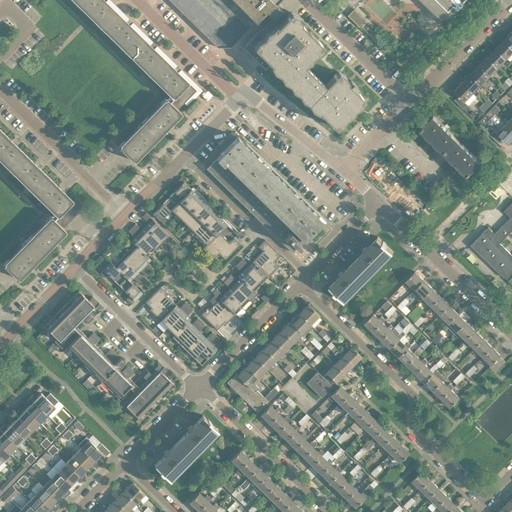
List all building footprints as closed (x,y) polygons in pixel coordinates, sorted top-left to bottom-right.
[(103,0),(78,0),(77,1),(83,6),(82,7),(96,21),(96,20),(101,25),(115,11),(103,0)] [(195,23),(194,24),(198,28),(211,14),(195,0),(174,0),(173,1),(192,20),(191,21),(191,22),(192,21),(195,23)] [(195,0),(211,14),(223,2),(235,14),(249,27),(266,10),(267,11),(269,9),(271,12),(269,14),(273,18),(281,10),(276,5),(281,0),(195,0)] [(424,0),(447,22),(468,0),(424,0)] [(223,2),(211,14),(198,28),(210,40),(235,14),(223,2)] [(359,27),(365,20),(354,9),(347,15),(359,27)] [(281,10),(273,18),(275,20),(278,22),(276,24),(277,25),(287,15),(283,12),(281,10)] [(131,26),(115,11),(101,25),(107,30),(106,31),(120,44),(121,43),(126,48),(140,34),(131,26)] [(340,120),(343,118),(347,113),(351,112),(353,107),(357,104),(360,102),(362,98),(363,97),(354,89),(357,86),(351,80),(348,84),(343,78),(342,75),(337,73),(337,72),(325,84),(304,64),(310,61),(313,55),(319,52),(323,46),(323,45),(309,31),(308,31),(305,29),(306,28),(290,12),(287,15),(277,25),(276,24),(272,28),(273,29),(265,38),(258,31),(242,47),(265,70),(271,64),(274,67),(276,71),(280,73),(284,77),(285,80),(288,81),(293,86),(295,89),(299,92),(302,95),(304,99),(308,101),(312,105),(313,108),(318,110),(334,127),(335,126),(339,124),(340,120)] [(249,27),(235,14),(210,40),(217,47),(230,47),(239,38),(249,27)] [(145,67),(150,72),(163,58),(148,43),(149,43),(140,34),(126,48),(131,54),(130,54),(144,68),(145,67)] [(511,52),(511,46),(504,39),(496,48),(507,58),(511,52)] [(498,67),(507,58),(496,48),(487,56),(498,67)] [(490,76),(498,67),(487,56),(479,65),(490,76)] [(167,126),(168,127),(171,123),(170,123),(181,112),(177,109),(183,103),(196,90),(177,72),(163,58),(150,72),(155,77),(154,78),(168,91),(173,95),(173,96),(173,97),(169,101),(166,98),(166,99),(167,100),(162,105),(161,104),(148,117),(149,118),(139,128),(138,127),(124,141),(125,142),(122,145),(120,147),(119,146),(133,161),(144,150),(144,151),(147,147),(167,126)] [(479,65),(470,74),(481,84),(490,76),(479,65)] [(476,89),(481,84),(470,74),(462,82),(473,93),(476,97),(480,93),(476,89)] [(505,90),(509,86),(505,81),(500,86),(505,90)] [(453,91),(458,96),(454,100),(463,109),(467,104),(464,102),(473,93),(462,82),(453,91)] [(496,99),(501,94),(496,90),(492,94),(496,99)] [(503,105),(507,101),(503,97),(498,101),(503,105)] [(488,108),(492,103),(488,99),(483,103),(488,108)] [(483,112),(488,108),(483,103),(479,108),(483,112)] [(494,114),(499,109),(494,105),(490,110),(494,114)] [(511,131),(501,121),(494,114),(490,110),(485,114),(490,118),(496,124),(498,124),(501,128),(496,133),(494,130),(489,135),(498,143),(502,139),(507,144),(511,139),(511,131)] [(419,130),(443,153),(457,139),(443,125),(442,126),(438,123),(439,122),(433,116),(419,130)] [(511,131),(511,116),(508,121),(504,117),(501,121),(511,131)] [(24,153),(0,129),(0,157),(5,163),(6,162),(11,167),(24,153)] [(299,244),(323,220),(256,155),(258,153),(245,140),(243,143),(232,131),(220,144),(225,149),(206,168),(292,252),(297,247),(297,248),(300,245),(299,244)] [(471,153),(457,139),(443,153),(467,176),(480,162),(474,156),(474,157),(470,154),(471,153)] [(48,177),(34,163),(24,153),(11,167),(16,172),(15,173),(29,186),(30,185),(35,190),(48,177)] [(72,200),(48,177),(35,190),(40,195),(39,196),(53,209),(54,209),(58,213),(57,214),(58,215),(58,214),(62,210),(66,206),(71,201),(72,200)] [(168,197),(175,204),(191,189),(180,178),(175,183),(178,186),(168,197)] [(174,212),(177,212),(179,215),(198,196),(191,189),(175,204),(170,209),(171,209),(174,212)] [(181,220),(185,223),(205,203),(198,196),(179,215),(181,217),(181,220)] [(75,197),(72,200),(71,201),(79,210),(84,206),(75,197)] [(160,220),(171,209),(170,209),(175,204),(168,197),(157,208),(154,204),(149,209),(160,220)] [(79,210),(71,201),(66,206),(75,214),(79,210)] [(493,267),(493,266),(504,276),(503,277),(504,277),(508,280),(508,281),(509,280),(511,282),(511,201),(503,211),(510,217),(494,233),(488,227),(482,233),(482,234),(471,245),(471,244),(470,245),(482,256),(482,255),(493,266),(492,266),(493,267)] [(205,203),(185,223),(188,226),(191,226),(193,229),(212,210),(205,203)] [(75,214),(66,206),(62,210),(71,219),(75,214)] [(71,219),(62,210),(58,214),(67,223),(71,219)] [(219,217),(212,210),(193,229),(196,231),(196,234),(199,237),(219,217)] [(149,222),(145,226),(161,242),(168,235),(146,213),(142,217),(145,220),(147,220),(149,222)] [(67,223),(58,214),(58,215),(54,219),(62,227),(67,223)] [(28,241),(42,254),(52,244),(52,245),(55,241),(65,230),(62,227),(54,219),(51,216),(50,216),(51,217),(46,222),(45,221),(32,235),(33,236),(28,241)] [(205,240),(207,243),(208,243),(218,232),(221,229),(223,227),(226,224),(219,217),(199,237),(202,240),(205,240)] [(154,249),(161,242),(145,226),(141,231),(139,229),(138,227),(135,223),(131,227),(154,249)] [(238,226),(235,224),(233,226),(231,228),(233,230),(233,231),(237,235),(241,231),(237,227),(238,226)] [(147,256),(154,249),(131,227),(128,231),(131,234),(133,234),(135,236),(131,241),(134,244),(147,256)] [(229,242),(223,236),(218,232),(208,243),(207,243),(203,247),(210,255),(212,253),(215,257),(218,254),(224,260),(240,244),(233,238),(229,242)] [(363,251),(353,262),(368,276),(392,252),(385,244),(383,242),(382,242),(377,237),(367,248),(367,247),(362,250),(363,251)] [(262,251),(255,258),(252,261),(268,277),(275,269),(273,268),(277,264),(274,261),(280,255),(264,240),(258,246),(262,251)] [(31,265),(42,254),(28,241),(23,246),(22,245),(9,259),(10,259),(5,264),(4,264),(3,265),(5,267),(6,267),(18,279),(28,268),(29,269),(32,265),(31,265)] [(134,244),(127,251),(149,273),(153,269),(150,266),(148,266),(145,264),(150,259),(147,256),(134,244)] [(136,274),(136,273),(140,269),(142,271),(142,273),(146,277),(149,273),(127,251),(120,258),(136,274)] [(143,280),(136,273),(136,274),(120,258),(113,265),(126,277),(129,281),(129,280),(133,276),(135,278),(135,280),(139,284),(143,280)] [(261,284),(268,277),(252,261),(248,266),(245,264),(245,261),(242,258),(238,262),(261,284)] [(108,274),(118,285),(126,277),(113,265),(110,262),(99,273),(104,278),(108,274)] [(261,284),(238,262),(235,266),(238,269),(240,269),(242,271),(238,276),(240,278),(240,277),(254,291),(261,284)] [(345,300),(368,276),(353,262),(343,272),(343,271),(338,274),(339,276),(330,286),(329,286),(334,291),(336,294),(337,293),(344,301),(345,300)] [(409,284),(414,289),(423,280),(415,271),(405,281),(406,281),(403,284),(406,287),(409,284)] [(256,293),(254,291),(240,277),(240,278),(236,282),(233,280),(233,277),(230,274),(226,278),(249,300),(256,293)] [(129,281),(126,277),(118,285),(129,295),(126,299),(131,304),(141,293),(129,280),(129,281)] [(226,292),(242,307),(249,300),(226,278),(223,282),(226,285),(228,285),(230,287),(226,292)] [(423,280),(414,289),(411,292),(415,296),(418,293),(423,298),(432,288),(423,280)] [(153,314),(160,321),(175,305),(165,294),(167,293),(160,286),(145,302),(155,312),(153,314)] [(274,286),(269,291),(272,295),(277,289),(274,286)] [(440,297),(432,288),(423,298),(420,300),(424,304),(426,301),(431,306),(440,297)] [(235,314),(242,307),(226,292),(222,296),(219,294),(219,292),(216,289),(212,293),(219,299),(235,314)] [(78,291),(52,318),(44,326),(57,338),(54,341),(61,349),(70,340),(67,336),(84,319),(90,325),(95,319),(89,314),(95,307),(99,312),(103,308),(92,297),(88,300),(78,291)] [(449,305),(442,298),(440,297),(431,306),(429,309),(432,312),(435,309),(440,314),(449,305)] [(226,320),(228,321),(235,314),(219,299),(209,309),(207,308),(200,314),(216,330),(226,320)] [(189,305),(185,302),(182,305),(182,307),(180,309),(175,305),(160,321),(167,328),(189,305)] [(307,304),(298,313),(310,324),(319,315),(307,304)] [(193,309),(189,305),(167,328),(174,334),(174,335),(188,321),(190,319),(185,314),(187,312),(190,312),(193,309)] [(451,307),(449,305),(440,314),(448,323),(457,313),(451,307)] [(305,329),(310,324),(298,313),(290,322),(301,333),(304,335),(307,332),(305,329)] [(373,331),(382,322),(385,319),(381,316),(378,319),(373,313),(364,323),(373,331)] [(466,322),(459,315),(457,313),(448,323),(444,327),(452,336),(454,334),(466,322)] [(172,336),(179,344),(201,321),(197,318),(194,321),(194,323),(192,325),(188,321),(174,335),(174,334),(172,336)] [(201,321),(179,344),(186,351),(202,335),(197,330),(199,328),(202,328),(205,325),(201,321)] [(296,338),(301,333),(290,322),(281,331),(292,342),(295,344),(299,341),(296,338)] [(387,327),(382,322),(373,331),(381,340),(390,330),(393,328),(390,324),(387,327)] [(475,330),(466,322),(454,334),(458,337),(460,335),(465,339),(475,330)] [(317,333),(322,337),(326,333),(321,329),(317,333)] [(398,332),(395,335),(390,330),(381,340),(390,348),(399,339),(402,336),(398,332)] [(483,339),(476,332),(475,330),(465,339),(463,342),(466,346),(469,343),(474,348),(483,339)] [(272,339),(284,351),(292,342),(281,331),(272,339)] [(81,332),(66,347),(118,398),(134,383),(128,377),(133,372),(127,366),(122,371),(118,368),(124,362),(124,358),(120,358),(114,363),(110,360),(116,355),(110,349),(104,354),(93,343),(99,338),(93,332),(87,337),(81,332)] [(186,351),(194,358),(215,335),(212,332),(208,335),(209,337),(206,339),(202,335),(186,351)] [(326,342),(330,337),(326,333),(322,337),(326,342)] [(219,339),(215,335),(194,358),(201,365),(216,349),(212,344),(214,342),(216,342),(219,339)] [(275,360),(284,351),(272,339),(264,348),(275,360)] [(404,344),(399,339),(390,348),(398,357),(408,347),(410,344),(407,341),(404,344)] [(478,351),(483,356),(492,347),(483,339),(474,348),(471,351),(475,354),(478,351)] [(300,351),(304,355),(308,351),(304,347),(300,351)] [(343,356),(352,365),(361,356),(351,347),(343,356)] [(419,347),(413,353),(408,347),(398,357),(407,365),(416,356),(422,350),(419,347)] [(491,365),(500,356),(492,347),(483,356),(491,365)] [(257,356),(255,357),(266,368),(269,371),(273,368),(270,365),(275,360),(264,348),(257,356)] [(309,359),(312,355),(308,351),(304,355),(309,359)] [(344,373),(352,365),(343,356),(334,364),(344,373)] [(421,360),(416,356),(407,365),(416,373),(425,364),(427,361),(424,358),(421,360)] [(505,361),(500,356),(491,365),(489,366),(495,372),(505,361)] [(255,357),(246,366),(257,377),(258,377),(266,368),(255,357)] [(140,420),(168,391),(174,385),(163,374),(167,370),(157,361),(151,366),(156,370),(151,375),(145,369),(140,374),(146,380),(129,397),(126,394),(117,403),(124,410),(127,407),(140,420)] [(326,373),(335,382),(344,373),(334,364),(326,373)] [(424,382),(433,372),(425,364),(416,373),(424,382)] [(236,373),(236,374),(250,387),(254,391),(256,390),(258,388),(253,384),(259,378),(258,377),(257,377),(246,366),(238,375),(236,373)] [(436,369),(433,372),(424,382),(433,390),(445,378),(436,369)] [(335,382),(326,373),(322,377),(317,372),(306,382),(321,397),(327,391),(330,395),(339,385),(335,382)] [(254,391),(250,387),(236,374),(229,381),(232,385),(229,388),(235,394),(238,391),(258,410),(257,411),(258,411),(268,401),(256,390),(254,391)] [(447,386),(442,381),(433,390),(441,398),(450,389),(453,386),(450,383),(447,386)] [(273,387),(277,391),(282,387),(278,383),(273,387)] [(330,402),(334,398),(339,403),(348,394),(339,385),(330,395),(327,398),(330,402)] [(273,396),(277,391),(273,387),(269,392),(273,396)] [(459,398),(450,389),(441,398),(450,407),(459,398)] [(53,405),(58,401),(49,393),(45,397),(41,393),(36,398),(32,394),(29,397),(47,415),(55,407),(53,405)] [(343,407),(347,412),(356,402),(348,394),(339,403),(335,407),(339,411),(343,407)] [(39,422),(47,415),(29,397),(26,400),(30,404),(25,408),(39,422)] [(356,402),(347,412),(356,420),(365,411),(356,402)] [(269,423),(272,420),(278,414),(281,411),(277,407),(274,410),(269,405),(260,414),(269,423)] [(14,413),(32,430),(39,422),(25,408),(20,413),(17,410),(14,413)] [(314,411),(310,415),(318,423),(322,419),(314,411)] [(358,434),(364,428),(372,420),(374,419),(365,411),(356,420),(350,426),(358,434)] [(24,438),(32,430),(14,413),(11,416),(15,419),(10,424),(24,438)] [(278,414),(272,420),(269,423),(278,431),(287,422),(290,419),(286,415),(283,418),(278,414)] [(188,430),(178,440),(193,455),(217,431),(217,430),(210,423),(210,422),(208,420),(207,420),(202,415),(202,416),(192,426),(187,428),(188,430)] [(364,428),(373,437),(382,427),(374,419),(372,420),(364,428)] [(291,427),(287,422),(278,431),(286,440),(295,430),(298,428),(294,424),(291,427)] [(0,427),(0,429),(17,446),(24,438),(10,424),(5,429),(2,425),(0,427)] [(373,444),(377,440),(382,445),(391,436),(382,427),(373,437),(370,440),(373,444)] [(0,444),(9,453),(17,446),(0,429),(0,444)] [(300,435),(295,430),(286,440),(295,448),(304,439),(307,436),(303,432),(300,435)] [(100,461),(97,458),(102,453),(105,456),(109,452),(92,435),(88,439),(86,437),(78,445),(81,448),(97,464),(100,461)] [(382,445),(390,453),(399,444),(391,436),(382,445)] [(311,441),(308,443),(304,439),(295,448),(303,456),(312,447),(315,444),(311,441)] [(170,479),(193,455),(178,440),(168,450),(163,452),(164,454),(155,464),(154,464),(159,469),(159,470),(161,472),(162,472),(169,479),(170,479)] [(0,459),(2,461),(9,453),(0,444),(0,459)] [(399,444),(390,453),(387,457),(390,461),(394,457),(399,462),(408,453),(399,444)] [(317,452),(312,447),(303,456),(312,465),(321,456),(324,453),(320,449),(317,452)] [(94,467),(97,464),(81,448),(73,455),(86,468),(91,464),(94,467)] [(234,463),(239,468),(248,459),(240,450),(231,459),(231,460),(228,462),(232,466),(234,463)] [(73,455),(65,463),(82,479),(85,476),(82,473),(86,468),(73,455)] [(328,457),(325,460),(321,456),(312,465),(320,473),(329,464),(332,461),(328,457)] [(35,463),(40,468),(45,462),(40,457),(35,463)] [(250,461),(248,459),(239,468),(237,471),(240,475),(243,472),(248,476),(257,467),(250,461)] [(65,463),(58,471),(71,484),(76,479),(79,482),(82,479),(65,463)] [(334,469),(329,464),(320,473),(329,482),(338,472),(341,470),(337,466),(334,469)] [(248,483),(251,480),(256,485),(265,476),(257,467),(248,476),(245,479),(248,483)] [(67,495),(70,492),(67,488),(71,484),(58,471),(50,478),(67,495)] [(412,480),(421,489),(430,480),(421,471),(412,480)] [(329,482),(337,490),(346,481),(338,472),(329,482)] [(260,489),(265,493),(274,484),(265,476),(256,485),(254,488),(257,491),(260,489)] [(50,478),(43,486),(56,499),(61,494),(64,498),(67,495),(50,478)] [(244,480),(239,486),(242,489),(248,483),(244,480)] [(431,481),(430,480),(421,489),(418,491),(422,495),(424,492),(429,497),(438,488),(431,481)] [(227,481),(223,485),(234,497),(238,492),(235,489),(227,481)] [(337,490),(346,498),(355,489),(346,481),(337,490)] [(133,482),(124,491),(135,502),(138,505),(141,502),(138,499),(144,493),(133,482)] [(269,497),(273,502),(283,492),(274,484),(265,493),(262,496),(266,500),(269,497)] [(56,499),(43,486),(35,494),(52,510),(55,507),(51,504),(56,499)] [(440,490),(438,488),(429,497),(426,500),(430,504),(433,501),(438,506),(447,496),(440,490)] [(360,494),(355,489),(346,498),(355,507),(367,495),(363,491),(360,494)] [(138,505),(135,502),(124,491),(115,500),(126,511),(131,511),(133,510),(130,507),(135,503),(138,505)] [(198,492),(189,502),(198,510),(207,501),(210,498),(206,494),(203,497),(198,492)] [(238,492),(234,497),(239,501),(243,497),(239,492),(238,492)] [(277,505),(282,510),(291,501),(283,492),(273,502),(271,504),(275,508),(277,505)] [(35,494),(28,502),(38,511),(43,511),(45,510),(47,511),(50,511),(52,510),(35,494)] [(251,498),(247,494),(240,502),(243,505),(251,498)] [(448,498),(447,496),(438,506),(431,511),(437,511),(441,509),(444,511),(448,511),(455,505),(448,498)] [(109,511),(125,511),(126,511),(115,500),(106,509),(109,511)] [(212,506),(207,501),(198,510),(199,511),(213,511),(216,509),(218,507),(215,503),(212,506)] [(296,511),(300,509),(291,501),(282,510),(279,511),(296,511)] [(38,511),(28,502),(20,509),(22,511),(38,511)]
